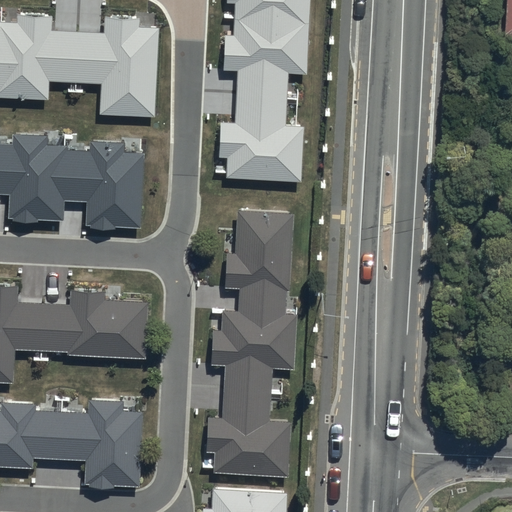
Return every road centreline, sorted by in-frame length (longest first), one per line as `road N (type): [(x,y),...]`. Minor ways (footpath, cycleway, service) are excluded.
road 1 (tertiary): [(400,0),(374,450)]
road 2 (residential): [(163,256),(180,301),(162,494),(138,504),(0,496)]
road 3 (residential): [(163,256),(184,222),(188,0)]
road 4 (residential): [(0,249),(163,256)]
road 5 (residential): [(374,450),(511,457)]
